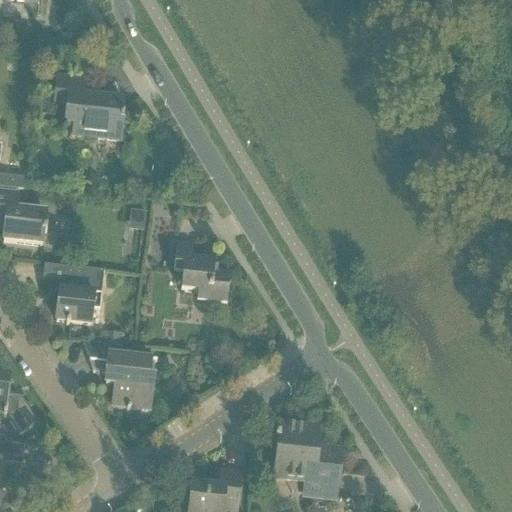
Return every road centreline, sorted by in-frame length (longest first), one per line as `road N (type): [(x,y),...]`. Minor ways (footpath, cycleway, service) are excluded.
road 1 (tertiary): [(320,358),(313,330),(116,0)]
road 2 (residential): [(121,491),(320,358)]
road 3 (residential): [(121,491),(0,306)]
road 4 (tertiary): [(433,511),(342,375),(320,358)]
